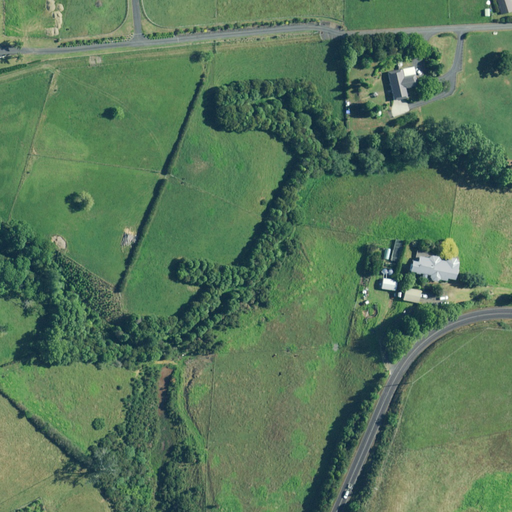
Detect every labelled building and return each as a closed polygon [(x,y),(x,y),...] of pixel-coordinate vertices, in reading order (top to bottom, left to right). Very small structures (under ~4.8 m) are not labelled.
[(511,9),(511,7),(509,0),(495,0),(501,14),(511,9)] [(417,86),(415,73),(403,75),(402,69),(387,71),(392,100),(406,97),(404,88),(417,86)] [(402,241),(395,239),(390,260),(397,262),(402,241)] [(429,276),(431,280),(436,281),(439,280),(446,281),(447,278),(454,279),(458,259),(416,251),(414,261),(411,260),(409,272),(421,274),(420,278),(425,279),(426,275),(429,276)] [(381,278),(380,288),(396,290),(397,280),(381,278)] [(405,288),(402,300),(417,303),(420,291),(405,288)]
